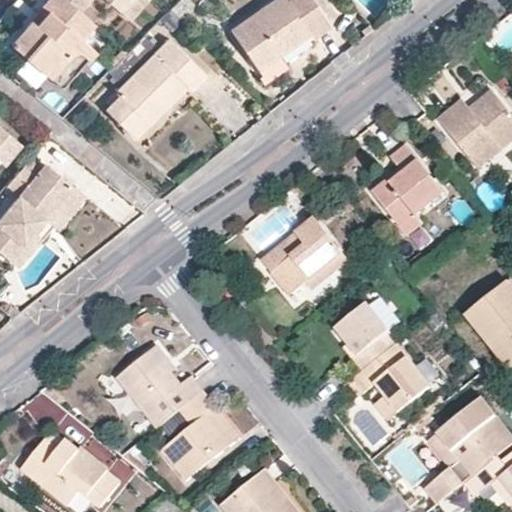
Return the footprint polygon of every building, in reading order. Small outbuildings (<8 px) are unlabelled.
[(79,9),(68,0),(44,0),(41,5),(46,10),(36,24),(29,18),(9,42),(61,86),(94,49),(81,38),(95,23),(79,9)] [(68,0),(79,9),(87,0),(106,0),(128,18),(145,0),(68,0)] [(188,7),(180,0),(177,0),(168,9),(177,18),(188,7)] [(313,0),(273,0),(232,28),(258,69),(310,33),(312,37),(330,24),(313,0)] [(46,10),(41,5),(29,18),(36,24),(46,10)] [(205,76),(169,39),(115,92),(119,97),(106,110),(134,138),(186,86),(190,89),(205,76)] [(117,61),(127,50),(123,46),(106,63),(111,67),(117,61)] [(127,50),(117,61),(126,70),(136,59),(127,50)] [(462,101),(438,120),(478,170),(511,142),(511,116),(492,91),(469,109),(462,101)] [(0,128),(0,161),(4,165),(20,145),(0,128)] [(390,159),(401,172),(373,194),(408,238),(423,225),(416,215),(444,194),(405,146),(390,159)] [(50,166),(39,168),(28,158),(5,186),(16,195),(0,215),(0,252),(9,260),(44,217),(52,224),(79,191),(50,166)] [(57,228),(84,194),(79,191),(52,224),(57,228)] [(17,266),(52,224),(44,217),(9,260),(17,266)] [(315,219),(263,260),(291,295),(307,283),(325,270),(331,278),(350,263),(315,219)] [(325,270),(307,283),(313,292),(331,278),(325,270)] [(511,289),(506,283),(467,314),(511,370),(511,369),(511,289)] [(396,345),(398,343),(367,305),(336,330),(358,356),(354,360),(363,372),(396,345)] [(162,365),(168,359),(157,345),(117,378),(141,404),(159,429),(181,411),(204,392),(192,376),(182,385),(172,372),(169,375),(162,365)] [(430,389),(396,345),(363,372),(351,381),(363,396),(376,386),(385,399),(398,414),(430,389)] [(169,375),(172,372),(176,369),(168,359),(162,365),(169,375)] [(135,410),(141,404),(117,378),(112,381),(135,410)] [(203,400),(207,396),(204,392),(181,411),(193,425),(164,449),(187,480),(237,441),(203,400)] [(203,400),(237,441),(241,438),(207,396),(203,400)] [(398,414),(385,399),(376,405),(389,421),(398,414)] [(499,457),(511,446),(511,437),(481,400),(440,433),(462,461),(451,469),(427,488),(440,505),(467,483),(499,457)] [(54,431),(47,439),(60,450),(67,441),(54,431)] [(430,440),(451,469),(462,461),(440,433),(430,440)] [(60,450),(47,439),(34,455),(47,465),(35,479),(68,505),(80,492),(100,508),(120,482),(107,472),(109,469),(81,448),(78,451),(67,441),(60,450)] [(499,457),(467,483),(478,496),(493,484),(511,507),(511,453),(503,461),(499,457)] [(47,465),(34,455),(22,469),(35,479),(47,465)] [(300,511),(266,470),(222,505),(227,511),(300,511)]
